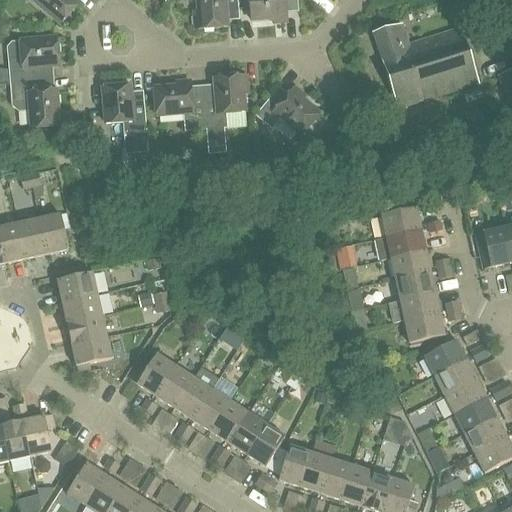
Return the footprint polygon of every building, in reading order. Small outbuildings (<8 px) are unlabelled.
[(73,0),(35,0),(33,3),(60,25),(78,4),(73,0)] [(239,21),(237,0),(196,0),(198,13),(194,13),(195,31),(227,28),(227,22),(239,21)] [(248,0),(251,22),(280,20),(280,24),(286,23),(285,14),(298,13),(296,0),(248,0)] [(398,110),(478,83),(459,28),(408,46),(402,27),(373,36),(398,110)] [(6,48),(9,84),(53,80),(52,68),(58,67),(56,40),(11,43),(6,48)] [(511,72),(498,76),(511,117),(511,72)] [(214,87),(202,88),(206,131),(224,130),(228,130),(246,128),(245,113),(243,96),(248,96),(246,78),(238,79),(237,79),(227,80),(225,80),(214,81),(214,87)] [(54,92),(53,80),(9,84),(11,108),(18,113),(30,112),(31,130),(63,127),(63,121),(58,121),(56,92),(54,92)] [(184,133),(206,131),(202,88),(190,89),(189,83),(183,83),(184,87),(155,90),(157,118),(183,115),(184,133)] [(102,90),(104,111),(105,125),(124,124),(126,154),(148,152),(143,93),(131,94),(130,88),(102,90)] [(319,115),(305,104),(308,101),(294,89),(289,96),(279,88),(255,117),(272,131),(281,120),(301,137),(319,115)] [(141,187),(151,187),(148,152),(138,153),(141,187)] [(37,177),(28,179),(31,191),(40,189),(37,177)] [(22,193),(31,191),(28,179),(19,181),(22,193)] [(420,233),(414,204),(401,207),(402,214),(380,219),(385,241),(420,233)] [(60,218),(38,223),(46,258),(68,253),(60,218)] [(46,258),(38,223),(17,228),(25,263),(46,258)] [(427,227),(429,236),(441,234),(439,224),(427,227)] [(17,228),(0,231),(0,250),(4,267),(25,263),(17,228)] [(479,260),(482,273),(511,266),(504,231),(482,236),(487,258),(479,260)] [(425,255),(420,233),(385,241),(375,244),(379,265),(390,262),(425,255)] [(353,249),(336,252),(340,273),(357,269),(353,249)] [(429,276),(425,255),(390,262),(394,283),(429,276)] [(159,272),(157,262),(145,265),(147,274),(159,272)] [(435,265),(437,274),(449,271),(447,262),(435,265)] [(451,280),(449,271),(437,274),(439,283),(451,280)] [(394,283),(399,304),(434,297),(429,276),(394,283)] [(96,299),(92,277),(57,284),(61,306),(96,299)] [(151,294),(138,298),(141,308),(154,305),(151,294)] [(153,299),(155,308),(167,305),(165,296),(153,299)] [(399,304),(403,325),(439,318),(434,297),(399,304)] [(101,320),(96,299),(61,306),(66,327),(101,320)] [(445,307),(447,316),(458,314),(456,304),(445,307)] [(168,314),(167,305),(155,308),(157,317),(168,314)] [(458,314),(447,316),(449,325),(460,322),(458,314)] [(439,318),(403,325),(408,347),(443,340),(439,318)] [(101,320),(66,327),(71,348),(106,341),(101,320)] [(110,363),(106,341),(71,348),(77,378),(90,375),(88,367),(110,363)] [(423,361),(433,380),(465,364),(455,344),(423,361)] [(485,347),(477,351),(483,362),(491,358),(485,347)] [(474,366),(483,362),(477,351),(469,355),(474,366)] [(129,384),(155,400),(174,370),(155,358),(143,377),(137,373),(129,384)] [(433,380),(443,400),(475,383),(465,364),(433,380)] [(192,382),(174,370),(155,400),(173,412),(192,382)] [(191,424),(210,394),(192,382),(173,412),(191,424)] [(453,419),(485,402),(475,383),(443,400),(453,419)] [(497,390),(502,400),(511,396),(505,385),(497,390)] [(494,404),(502,400),(497,390),(489,394),(494,404)] [(229,406),(210,394),(191,424),(209,436),(229,406)] [(317,394),(314,403),(325,406),(328,397),(317,394)] [(329,397),(327,403),(334,406),(336,399),(329,397)] [(453,419),(463,438),(495,422),(485,402),(453,419)] [(146,403),(141,411),(151,418),(156,410),(146,403)] [(229,406),(209,436),(227,447),(247,417),(229,406)] [(23,407),(12,410),(14,419),(25,417),(23,407)] [(265,429),(247,417),(227,447),(245,459),(265,429)] [(51,418),(21,425),(29,460),(50,455),(46,433),(53,431),(51,418)] [(463,438),(473,457),(505,441),(495,422),(463,438)] [(0,429),(8,465),(29,460),(21,425),(0,429)] [(182,427),(177,434),(187,441),(192,433),(182,427)] [(265,429),(245,459),(264,471),(284,441),(265,429)] [(172,442),(182,449),(187,441),(177,434),(172,442)] [(511,454),(505,441),(473,457),(483,477),(511,462),(511,454)] [(219,450),(214,458),(224,465),(229,457),(219,450)] [(278,484),(299,491),(310,457),(289,450),(278,484)] [(427,457),(433,469),(445,463),(438,451),(427,457)] [(330,463),(310,457),(299,491),(319,498),(330,463)] [(214,458),(208,466),(219,472),(224,465),(214,458)] [(108,462),(103,470),(113,477),(118,469),(108,462)] [(66,498),(85,510),(104,480),(79,463),(71,474),(78,479),(66,498)] [(340,504),(351,470),(330,463),(319,498),(340,504)] [(511,468),(502,473),(508,486),(511,483),(511,468)] [(372,477),(351,470),(340,504),(361,511),(372,477)] [(254,488),(262,493),(269,483),(261,477),(254,488)] [(372,477),(361,511),(364,511),(382,511),(392,483),(372,477)] [(149,478),(144,486),(154,492),(159,485),(149,478)] [(104,480),(85,510),(88,511),(108,511),(122,491),(104,480)] [(276,488),(269,483),(262,493),(270,498),(276,488)] [(413,490),(392,483),(382,511),(408,511),(406,511),(410,501),(413,490)] [(154,492),(144,486),(139,494),(149,500),(154,492)] [(436,506),(453,497),(448,486),(438,491),(436,492),(436,499),(436,506)] [(134,511),(140,503),(122,491),(108,511),(134,511)] [(185,501),(180,509),(184,511),(193,511),(196,508),(185,501)] [(410,501),(406,511),(408,511),(414,511),(417,504),(410,501)] [(154,511),(140,503),(134,511),(154,511)] [(311,503),(309,511),(310,511),(321,511),(323,506),(311,503)]
